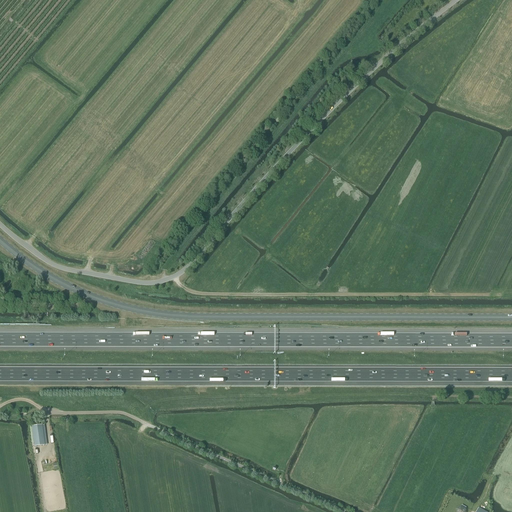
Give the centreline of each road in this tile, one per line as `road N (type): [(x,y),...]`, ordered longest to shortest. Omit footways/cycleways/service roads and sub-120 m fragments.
road 1 (secondary): [(0,241),(76,290),(148,312),(511,318)]
road 2 (motorway): [(0,373),(511,374)]
road 3 (motorway): [(511,339),(0,340)]
road 4 (unclassified): [(344,511),(124,414),(45,411)]
